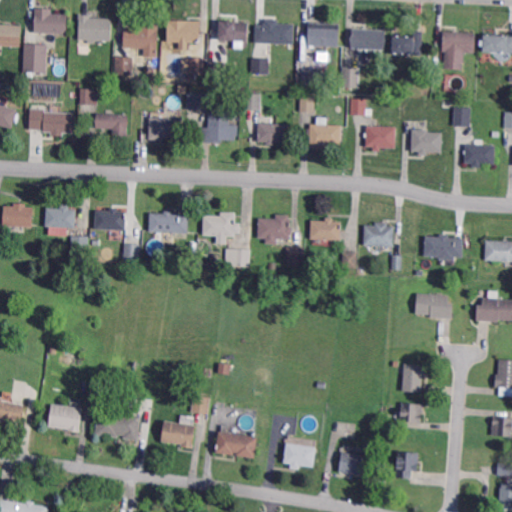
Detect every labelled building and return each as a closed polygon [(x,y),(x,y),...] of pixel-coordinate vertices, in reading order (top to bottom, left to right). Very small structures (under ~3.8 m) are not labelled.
[(66,34),(35,33),(35,9),(52,9),(52,14),(67,14),(66,34)] [(111,41),(95,40),(95,44),(89,43),(89,39),(79,39),(80,14),(91,14),(91,17),(112,18),(111,41)] [(158,57),(144,56),(145,49),(124,48),(126,28),(140,28),(141,18),(159,19),(158,57)] [(202,42),(190,42),(190,49),(180,49),(181,41),(169,41),(169,19),(202,19),(202,42)] [(249,41),(221,39),(222,19),(250,21),(249,41)] [(278,24),(295,25),(294,44),(256,43),(256,25),(264,25),(264,23),(266,23),(266,19),(278,20),(278,24)] [(341,45),(310,44),(311,21),(341,22),(341,45)] [(22,47),(1,44),(0,54),(0,24),(24,26),(22,47)] [(385,49),(353,48),(354,27),(386,29),(385,49)] [(421,53),(391,51),(392,32),(414,33),(414,29),(422,29),(421,53)] [(477,52),(466,51),(465,69),(447,68),(447,50),(444,50),(445,30),(478,32),(477,52)] [(511,52),(485,52),(485,33),(511,33),(511,52)] [(49,72),(25,70),(27,42),(50,43),(49,72)] [(206,74),(190,73),(190,55),(207,56),(206,74)] [(133,75),(116,74),(116,57),(134,58),(133,75)] [(269,74),(252,74),(253,58),(269,59),(269,74)] [(225,79),(208,77),(209,60),(226,61),(225,79)] [(359,87),(359,66),(342,66),(341,86),(359,87)] [(320,85),(315,85),(315,90),(305,90),(305,85),(302,85),(302,68),(321,69),(320,85)] [(100,104),(82,103),(83,87),(101,88),(100,104)] [(0,98),(0,102),(19,108),(14,128),(0,124),(0,91),(2,92),(0,98)] [(263,110),(245,109),(246,92),(264,93),(263,110)] [(205,109),(188,109),(188,93),(205,93),(205,109)] [(317,112),(302,111),(302,94),(318,95),(317,112)] [(374,114),(353,113),(354,97),(370,98),(369,107),(375,108),(374,114)] [(454,107),(445,106),(445,99),(454,100),(454,107)] [(473,125),(456,125),(456,105),(474,106),(473,125)] [(75,132),(65,132),(65,135),(53,135),(53,131),(46,131),(46,128),(32,127),(32,107),(50,107),(50,112),(76,113),(75,132)] [(232,132),(238,133),(238,140),(223,139),(223,142),(203,142),(203,126),(210,126),(211,110),(233,111),(232,132)] [(130,135),(114,134),(114,128),(98,128),(99,112),(131,113),(130,135)] [(183,137),(166,136),(166,140),(151,139),(152,116),(183,117),(183,137)] [(290,143),(276,142),(276,145),(268,145),(268,141),(259,141),(260,121),(291,123),(290,143)] [(342,146),(325,145),(325,149),(310,148),(311,124),(343,126),(342,146)] [(398,147),(383,147),(383,151),(374,150),(375,146),(368,145),(368,124),(399,125),(398,147)] [(444,152),(431,152),(431,155),(421,154),(421,150),(413,150),(414,127),(430,128),(430,131),(445,132),(444,152)] [(497,163),(484,162),(484,167),(474,166),(474,162),(467,162),(468,143),(498,144),(497,163)] [(28,206),(35,206),(35,226),(5,226),(6,204),(16,205),(16,201),(28,202),(28,206)] [(72,208),(79,208),(78,227),(48,226),(49,206),(62,207),(62,203),(72,203),(72,208)] [(118,211),(127,212),(126,231),(96,229),(97,210),(110,211),(111,208),(118,208),(118,211)] [(237,222),(242,222),(241,235),(205,234),(206,214),(222,215),(223,211),(237,212),(237,222)] [(190,232),(176,232),(176,238),(165,238),(166,231),(152,230),(152,212),(191,213),(190,232)] [(292,239),(279,238),(279,244),(268,243),(268,237),(260,237),(261,216),(277,217),(278,213),(293,214),(292,239)] [(335,220),(344,221),(343,239),(313,237),(313,219),(327,220),(327,216),(336,216),(335,220)] [(390,225),(397,226),(396,245),(366,244),(367,224),(377,224),(377,221),(390,221),(390,225)] [(451,236),(466,237),(465,257),(457,256),(456,259),(441,258),(441,256),(427,255),(428,235),(441,235),(441,232),(451,232),(451,236)] [(89,257),(71,256),(72,236),(90,237),(89,257)] [(511,260),(487,259),(488,239),(511,239),(511,260)] [(140,260),(124,259),(125,244),(141,245),(140,260)] [(307,265),(287,264),(288,246),(308,247),(307,265)] [(252,266),(228,265),(228,247),(253,248),(252,266)] [(359,267),(344,267),(344,250),(360,251),(359,267)] [(405,269),(394,268),(395,253),(406,254),(405,269)] [(452,319),(431,317),(431,315),(417,313),(418,293),(450,295),(449,303),(454,303),(452,319)] [(511,320),(499,320),(499,322),(477,321),(478,305),(483,305),(484,298),(511,299),(511,320)] [(511,388),(496,387),(497,374),(499,374),(500,359),(511,360),(511,388)] [(426,376),(423,376),(422,392),(403,391),(405,363),(427,365),(426,376)] [(212,378),(204,377),(206,369),(213,370),(212,378)] [(23,421),(19,421),(19,424),(1,421),(2,418),(0,417),(0,395),(5,396),(4,400),(26,403),(23,421)] [(208,414),(192,412),(195,396),(211,398),(208,414)] [(81,432),(70,430),(71,428),(51,425),(54,403),(85,407),(81,432)] [(422,423),(401,421),(403,403),(423,404),(422,423)] [(138,441),(124,439),(125,436),(119,435),(118,438),(96,434),(100,410),(142,416),(138,441)] [(511,435),(493,435),(493,417),(511,417),(511,435)] [(195,447),(184,446),(184,443),(164,440),(167,420),(198,424),(195,447)] [(257,457),(218,451),(221,430),(260,436),(257,457)] [(316,466),(302,464),(302,469),(292,467),(292,463),(285,462),(288,442),(319,446),(316,466)] [(372,475),(341,471),(345,444),(360,446),(359,453),(374,455),(372,475)] [(419,471),(412,470),(412,478),(397,478),(398,452),(420,453),(419,471)] [(511,462),(498,462),(497,474),(511,474),(511,462)] [(511,511),(505,511),(505,504),(501,504),(502,481),(511,481),(511,511)] [(0,511),(0,497),(27,501),(28,497),(37,499),(36,502),(52,505),(50,511),(0,511)]
